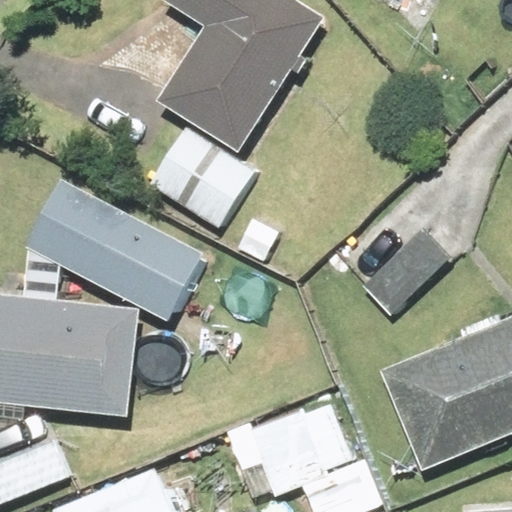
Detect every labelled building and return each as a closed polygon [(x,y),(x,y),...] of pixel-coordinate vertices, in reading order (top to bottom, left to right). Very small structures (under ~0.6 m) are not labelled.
[(258,151),(339,15),(313,0),(183,0),(183,1),(224,26),(178,103),(258,151)] [(451,0),(391,0),(420,30),(452,1),(451,0)] [(195,129),(159,186),(230,230),(266,174),(195,129)] [(76,180),(42,245),(186,320),(220,255),(76,180)] [(459,251),(434,226),(374,286),(398,311),(459,251)] [(0,292),(0,399),(150,417),(162,311),(0,292)] [(511,326),(398,375),(438,469),(511,437),(511,326)] [(65,439),(0,459),(0,505),(79,481),(65,439)] [(190,511),(174,473),(78,511),(190,511)]
